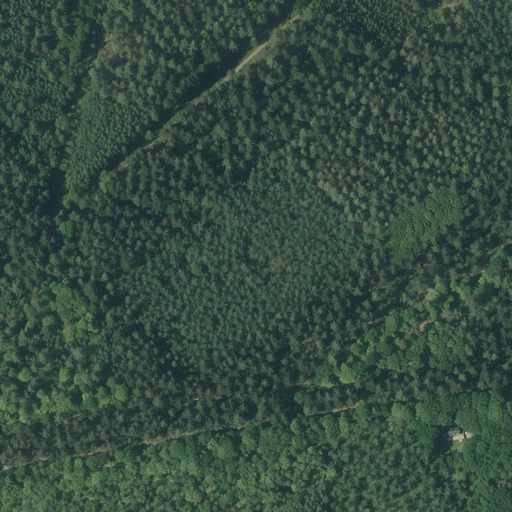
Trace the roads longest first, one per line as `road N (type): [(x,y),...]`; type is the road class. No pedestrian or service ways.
road 1 (track): [(511,174),(224,382),(211,401),(189,405),(160,371),(139,321),(112,287),(77,277),(52,232)]
road 2 (track): [(0,487),(511,401)]
road 3 (track): [(52,232),(316,0)]
road 4 (track): [(64,254),(73,232),(52,182),(64,164),(101,0)]
road 5 (track): [(511,95),(395,0)]
